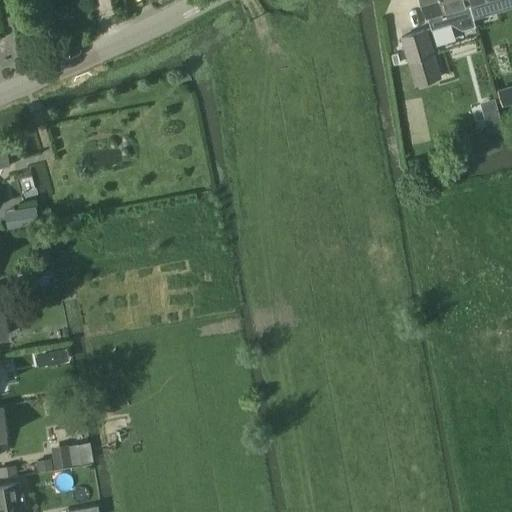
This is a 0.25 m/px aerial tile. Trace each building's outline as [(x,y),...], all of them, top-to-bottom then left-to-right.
[(475,26),(473,18),(467,0),(421,0),(426,17),(428,17),(432,29),(450,23),(463,30),(475,26)] [(467,0),(473,18),(498,10),(495,0),(467,0)] [(401,37),(415,86),(442,78),(427,29),(401,37)] [(511,102),(511,87),(499,92),(503,105),(511,102)] [(482,133),(501,126),(491,97),(472,104),(482,133)] [(0,148),(0,168),(10,166),(7,148),(0,148)] [(35,219),(31,206),(2,214),(6,227),(35,219)] [(0,335),(10,334),(5,304),(0,304),(0,335)] [(0,405),(0,436),(9,435),(3,405),(0,405)] [(54,468),(72,465),(68,443),(50,446),(54,468)] [(0,475),(15,473),(14,465),(0,467),(0,475)] [(26,511),(23,493),(21,493),(19,481),(0,484),(0,511),(26,511)]
